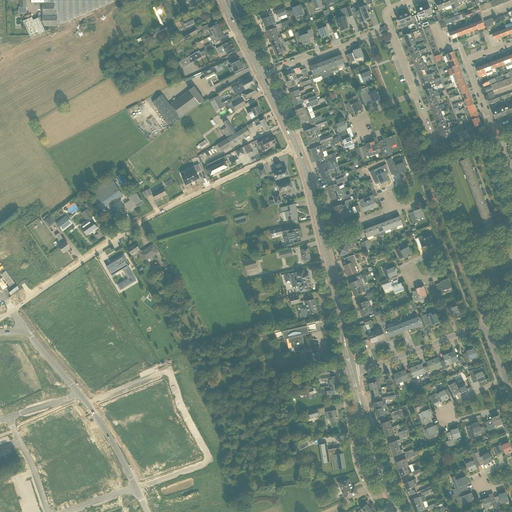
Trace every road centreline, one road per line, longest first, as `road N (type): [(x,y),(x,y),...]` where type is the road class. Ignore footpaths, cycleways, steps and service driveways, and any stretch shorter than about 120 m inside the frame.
road 1 (residential): [(296,146),(158,210),(84,259)]
road 2 (residential): [(135,486),(206,453),(169,373),(150,375)]
road 3 (residential): [(261,74),(389,26)]
road 4 (residential): [(354,372),(483,329)]
road 5 (residential): [(150,375),(84,259)]
